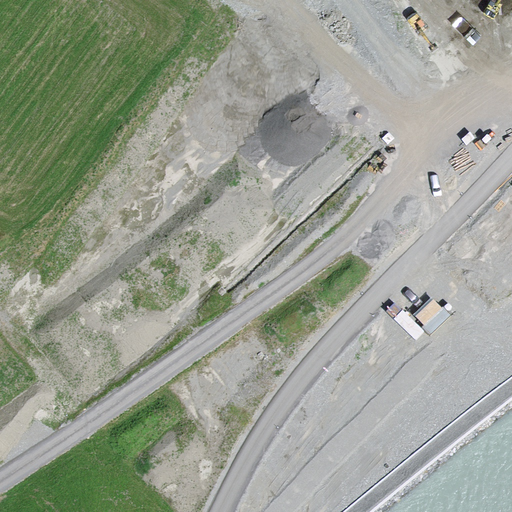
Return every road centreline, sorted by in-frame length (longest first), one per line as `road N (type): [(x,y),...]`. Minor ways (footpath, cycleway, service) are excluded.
road 1 (unknown): [(244,0),(392,122),(472,104),(511,77)]
road 2 (unclassified): [(511,343),(306,511)]
